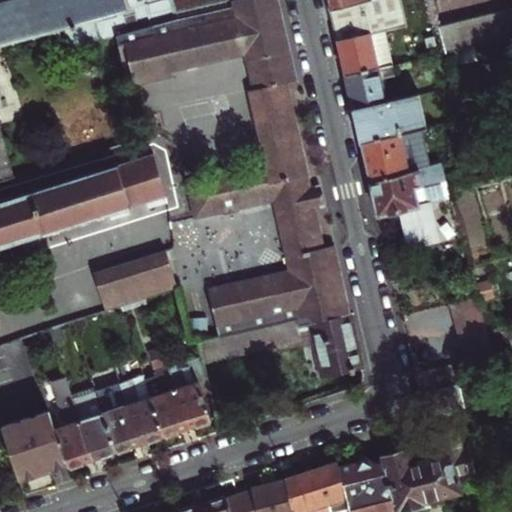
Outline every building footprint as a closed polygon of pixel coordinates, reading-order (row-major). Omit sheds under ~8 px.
[(0,0),(0,43),(11,41),(12,43),(14,43),(14,40),(32,35),(33,37),(35,37),(35,35),(53,30),(53,32),(56,31),(55,29),(60,28),(66,48),(97,40),(116,35),(177,18),(171,0),(0,0)] [(233,0),(234,4),(177,18),(116,35),(126,81),(133,79),(134,84),(172,75),(171,70),(244,53),(253,89),(287,83),(296,80),(278,0),(233,0)] [(171,0),(177,18),(234,4),(233,0),(171,0)] [(329,0),(331,8),(364,0),(329,0)] [(364,0),(331,8),(339,40),(370,33),(386,30),(406,25),(400,0),(364,0)] [(455,50),(462,49),(475,45),(477,45),(511,36),(511,7),(439,25),(447,52),(455,50)] [(386,30),(370,33),(378,68),(394,64),(386,30)] [(378,68),(370,33),(339,40),(346,75),(378,68)] [(462,49),(455,50),(459,65),(478,59),(475,45),(462,49)] [(396,75),(394,64),(378,68),(346,75),(354,109),(386,101),(381,78),(396,75)] [(248,90),(263,153),(301,144),(287,83),(253,89),(248,90)] [(386,101),(354,109),(362,143),(425,128),(428,127),(420,93),(386,101)] [(0,180),(14,177),(0,125),(0,180)] [(434,164),(425,128),(362,143),(371,181),(434,164)] [(219,336),(297,317),(299,325),(350,313),(334,245),(324,247),(319,225),(312,227),(300,176),(308,175),(301,144),(263,153),(265,162),(186,180),(195,218),(224,212),(224,214),(239,211),(238,208),(274,200),(290,270),(209,289),(219,336)] [(0,247),(166,196),(164,190),(153,154),(124,163),(0,201),(0,247)] [(434,164),(371,181),(379,216),(402,210),(411,248),(437,242),(429,204),(441,201),(451,199),(441,163),(434,164)] [(312,192),(308,175),(300,176),(312,227),(319,225),(315,207),(325,205),(321,190),(312,192)] [(94,272),(105,311),(121,305),(177,287),(166,250),(94,272)] [(449,304),(453,318),(457,332),(470,376),(498,367),(497,366),(478,296),(449,304)] [(324,377),(362,368),(350,313),(299,325),(297,317),(219,336),(199,340),(203,356),(204,361),(302,339),(303,345),(316,342),(324,377)] [(85,317),(73,321),(76,329),(87,325),(85,317)] [(164,357),(161,347),(148,351),(151,361),(164,357)] [(172,390),(178,408),(182,406),(188,425),(210,418),(204,398),(213,396),(204,361),(203,356),(167,367),(174,390),(172,390)] [(156,376),(145,379),(162,434),(186,426),(188,425),(182,406),(178,408),(172,390),(174,390),(167,367),(164,357),(151,361),(156,376)] [(119,383),(131,379),(126,364),(114,367),(119,383)] [(415,373),(419,392),(456,380),(452,364),(415,373)] [(162,434),(145,379),(143,374),(131,379),(119,383),(127,405),(125,406),(130,423),(134,422),(140,441),(162,434)] [(68,425),(55,429),(67,465),(91,458),(93,457),(87,438),(83,439),(77,422),(79,421),(72,398),(65,377),(53,381),(68,425)] [(425,417),(464,408),(456,380),(419,392),(425,417)] [(119,383),(96,391),(115,450),(138,442),(140,441),(134,422),(130,423),(125,406),(127,405),(119,383)] [(77,422),(83,439),(87,438),(93,457),(115,450),(96,391),(95,390),(72,398),(79,421),(77,422)] [(1,425),(19,481),(67,465),(55,429),(49,410),(1,425)] [(397,507),(403,506),(439,498),(461,492),(456,474),(471,471),(469,461),(465,446),(463,439),(459,440),(457,430),(433,436),(438,456),(408,464),(405,454),(401,455),(398,452),(391,454),(389,458),(385,459),(397,507)] [(465,446),(469,461),(473,460),(469,445),(465,446)] [(394,511),(397,507),(385,459),(375,461),(362,453),(358,460),(338,466),(349,509),(350,511),(394,511)] [(338,511),(349,509),(338,466),(337,465),(285,478),(293,511),(338,511)] [(293,511),(285,478),(251,487),(251,490),(254,499),(257,511),(293,511)] [(237,494),(240,503),(254,499),(251,490),(237,494)] [(237,494),(203,505),(201,506),(202,511),(257,511),(254,499),(240,503),(237,494)] [(404,511),(423,511),(441,508),(439,498),(403,506),(404,511)]
